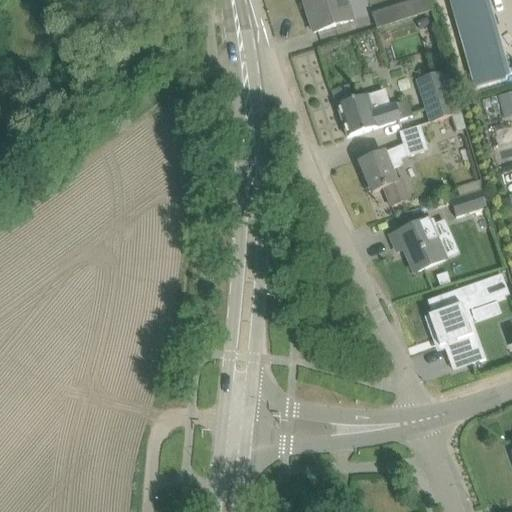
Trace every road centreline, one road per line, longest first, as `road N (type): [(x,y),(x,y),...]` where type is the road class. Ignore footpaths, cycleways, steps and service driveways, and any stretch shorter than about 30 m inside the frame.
road 1 (secondary): [(237,418),(251,231),(250,127),(233,0)]
road 2 (residential): [(423,416),(306,156),(267,39)]
road 3 (unclassified): [(237,418),(376,424),(423,416)]
road 4 (unclassified): [(147,511),(155,429),(167,417),(237,418)]
